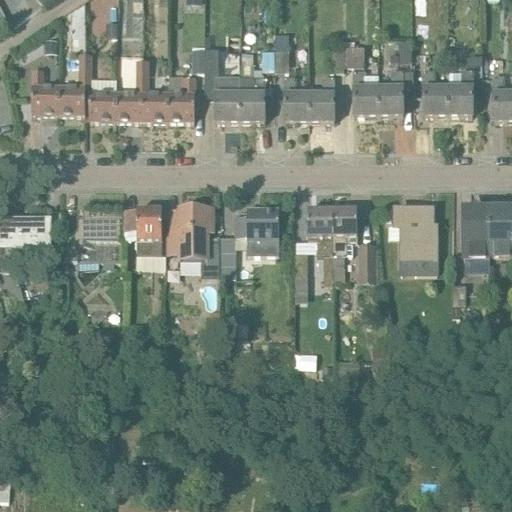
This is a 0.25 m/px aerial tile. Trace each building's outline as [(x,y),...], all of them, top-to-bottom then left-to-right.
[(122,0),(121,49),(146,49),(146,0),(122,0)] [(202,9),(202,0),(186,0),(186,9),(202,9)] [(2,16),(0,17),(0,31),(8,27),(2,16)] [(117,42),(117,28),(107,28),(106,42),(117,42)] [(274,77),(274,57),(274,40),(261,40),(261,77),(274,77)] [(57,45),(46,44),(45,58),(57,58),(57,45)] [(411,69),(412,47),(400,47),(400,69),(411,69)] [(344,56),(344,72),(364,72),(364,53),(344,53),(344,56)] [(205,78),(206,55),(192,56),(193,78),(205,78)] [(344,72),(344,56),(328,56),(329,77),(344,77),(344,72)] [(274,57),(274,77),(289,77),(289,57),(274,57)] [(80,77),(90,77),(90,60),(80,60),(80,77)] [(469,72),(482,72),(482,63),(469,63),(469,72)] [(142,128),(142,68),(137,68),(137,100),(116,100),(116,128),(142,128)] [(168,128),(168,100),(148,100),(148,68),(142,68),(142,128),(168,128)] [(59,121),(59,94),(44,94),(44,77),(33,77),(32,121),(59,121)] [(116,100),(99,99),(99,84),(90,84),(90,77),(80,77),(80,94),(85,94),(89,94),(89,99),(89,128),(116,128),(116,100)] [(393,94),(379,94),(379,122),(404,122),(404,77),(393,77),(393,94)] [(448,122),(448,93),(434,93),(434,77),(424,77),(424,122),(448,122)] [(462,93),(448,93),(448,122),(473,121),(473,77),(462,77),(462,93)] [(379,122),(379,94),(365,94),(365,78),(354,78),(354,122),(379,122)] [(168,100),(168,128),(195,128),(195,83),(184,83),(183,100),(168,100)] [(310,128),(310,99),(296,99),(296,84),(285,83),(285,128),(310,128)] [(324,99),(310,99),(310,128),(335,128),(335,84),(324,83),(324,99)] [(511,127),(511,97),(503,97),(503,83),(493,83),(493,127),(511,127)] [(240,128),(240,84),(215,84),(215,128),(240,128)] [(240,84),(240,128),(265,128),(265,84),(240,84)] [(85,121),(85,94),(80,94),(59,94),(59,121),(85,121)] [(426,232),(426,214),(395,215),(395,231),(400,231),(400,266),(437,266),(437,232),(426,232)] [(505,214),(489,215),(490,263),(511,263),(511,218),(505,219),(505,214)] [(125,234),(137,234),(137,259),(161,260),(162,215),(137,215),(137,216),(124,216),(125,234)] [(209,243),(209,235),(213,235),(213,215),(180,215),(180,225),(166,225),(166,259),(201,259),(201,281),(220,281),(220,243),(209,243)] [(248,261),(279,261),(279,215),(247,215),(247,222),(236,222),(236,242),(248,242),(248,261)] [(333,286),(332,215),(308,215),(308,248),(317,248),(317,261),(324,261),(324,291),(333,291),(333,286)] [(332,215),(333,286),(345,286),(345,259),(347,257),(347,248),(358,248),(358,215),(332,215)] [(490,263),(489,215),(473,215),(473,219),(465,219),(465,261),(478,261),(478,263),(490,263)] [(120,263),(121,222),(77,221),(77,233),(72,237),(65,237),(66,234),(63,234),(63,235),(64,235),(63,269),(63,277),(78,278),(85,286),(108,285),(123,271),(125,270),(120,263)] [(50,223),(2,223),(1,280),(15,280),(16,254),(50,254),(50,223)] [(235,266),(235,243),(220,243),(220,281),(235,281),(235,266)] [(376,287),(376,250),(359,250),(359,287),(376,287)] [(308,283),(308,259),(296,259),(295,283),(308,283)] [(211,337),(219,337),(219,315),(211,315),(211,337)] [(0,327),(0,361),(5,358),(0,351),(0,343),(11,337),(13,340),(17,338),(16,337),(7,323),(0,327)] [(490,333),(490,335),(490,349),(507,349),(507,333),(490,333)] [(490,349),(490,335),(477,335),(477,349),(490,349)] [(373,372),(388,371),(387,352),(372,353),(373,372)] [(286,376),(287,358),(272,357),(270,375),(286,376)] [(0,437),(24,420),(24,418),(6,396),(0,401),(0,421),(3,426),(0,427),(0,437)] [(115,436),(107,435),(106,451),(75,448),(72,470),(111,474),(113,452),(115,436)] [(406,461),(428,464),(430,449),(431,446),(406,442),(404,450),(408,451),(406,461)] [(264,481),(266,464),(246,461),(244,479),(264,481)] [(352,478),(352,490),(364,490),(364,496),(373,496),(373,478),(352,478)] [(0,483),(0,506),(9,507),(10,484),(0,483)]
